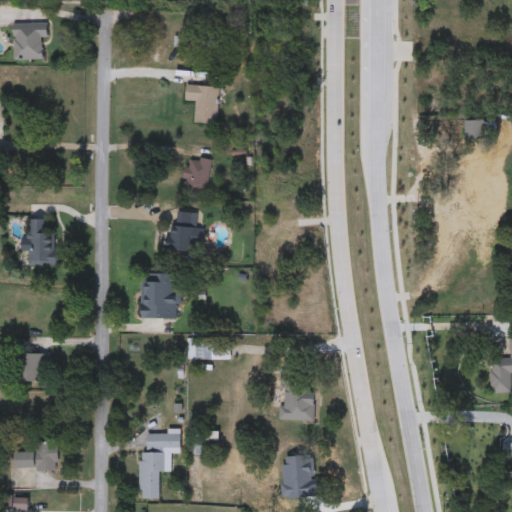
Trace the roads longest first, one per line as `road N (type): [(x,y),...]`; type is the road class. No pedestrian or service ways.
road 1 (primary): [(420,511),(376,220),(374,0)]
road 2 (primary): [(331,0),(340,294),(378,507)]
road 3 (residential): [(107,17),(110,367),(102,511)]
